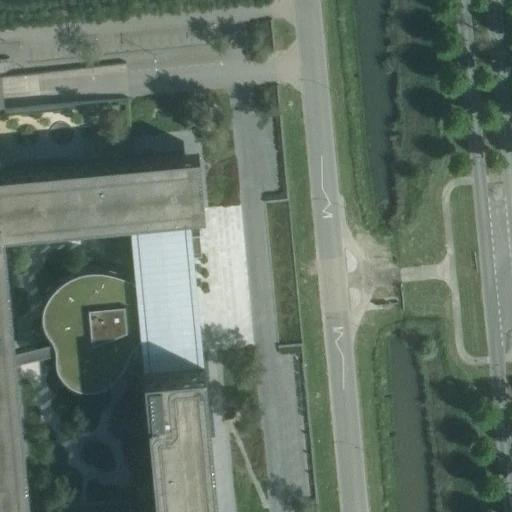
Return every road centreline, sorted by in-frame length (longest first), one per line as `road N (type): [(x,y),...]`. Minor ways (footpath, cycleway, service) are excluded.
road 1 (unclassified): [(305,0),(355,511)]
road 2 (tertiary): [(461,0),(490,264)]
road 3 (tertiary): [(490,264),(511,511)]
road 4 (tertiary): [(511,189),(493,0)]
